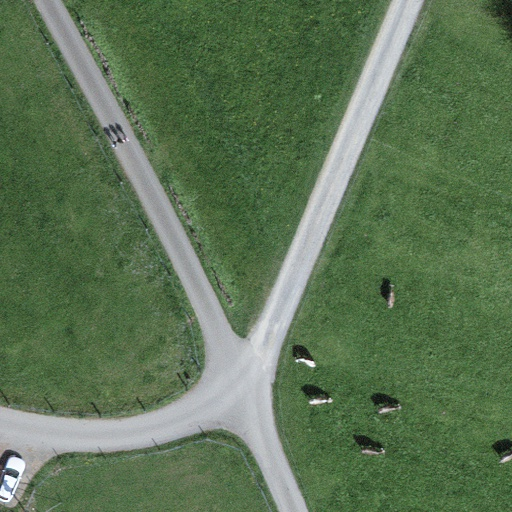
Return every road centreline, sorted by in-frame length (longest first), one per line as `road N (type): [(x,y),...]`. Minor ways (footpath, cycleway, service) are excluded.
road 1 (residential): [(37,0),(254,410),(293,511)]
road 2 (track): [(254,410),(0,438)]
